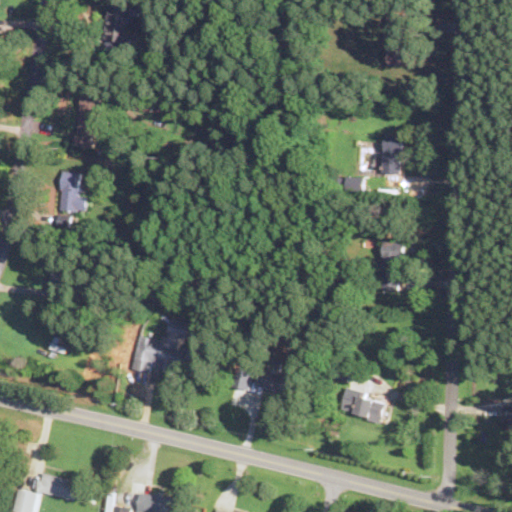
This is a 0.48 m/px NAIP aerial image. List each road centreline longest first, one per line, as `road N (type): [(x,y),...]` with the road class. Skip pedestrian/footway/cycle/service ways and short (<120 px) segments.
road 1 (residential): [(447,504),(465,0)]
road 2 (secondary): [(0,396),(477,511)]
road 3 (residential): [(0,257),(49,0)]
